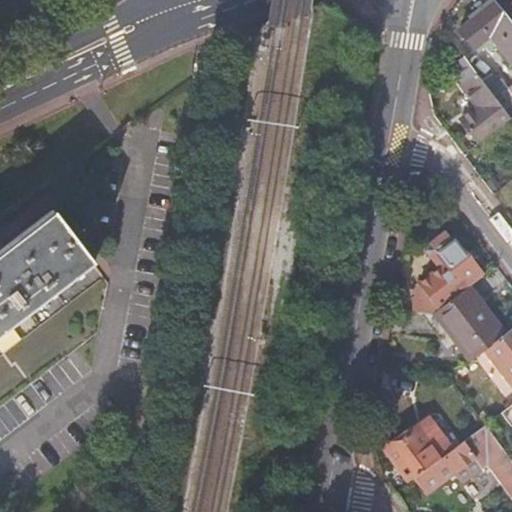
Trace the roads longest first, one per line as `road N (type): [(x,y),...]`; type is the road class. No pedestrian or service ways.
road 1 (residential): [(390,131),(328,463)]
road 2 (unknown): [(0,485),(67,414),(95,360),(100,294)]
road 3 (secondary): [(192,3),(0,97)]
road 4 (residential): [(390,131),(426,149),(511,254)]
road 5 (residential): [(412,0),(390,131)]
